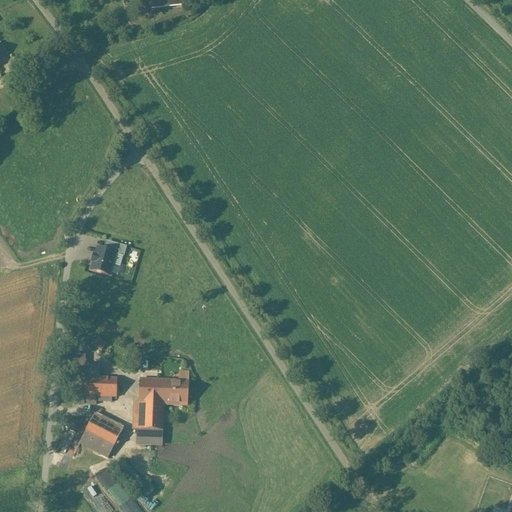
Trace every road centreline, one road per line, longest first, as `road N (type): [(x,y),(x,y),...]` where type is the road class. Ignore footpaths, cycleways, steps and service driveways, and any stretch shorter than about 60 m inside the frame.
road 1 (unclassified): [(140,149),(383,511)]
road 2 (unclassified): [(140,149),(101,189),(74,234),(42,511)]
road 3 (unclassified): [(38,0),(140,149)]
